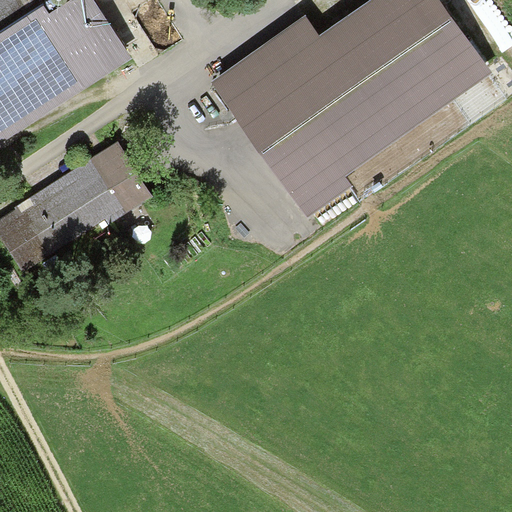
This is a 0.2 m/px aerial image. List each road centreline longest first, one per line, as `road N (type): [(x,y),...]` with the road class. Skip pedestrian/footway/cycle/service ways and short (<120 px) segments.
road 1 (track): [(267,0),(0,184)]
road 2 (track): [(70,511),(0,372)]
